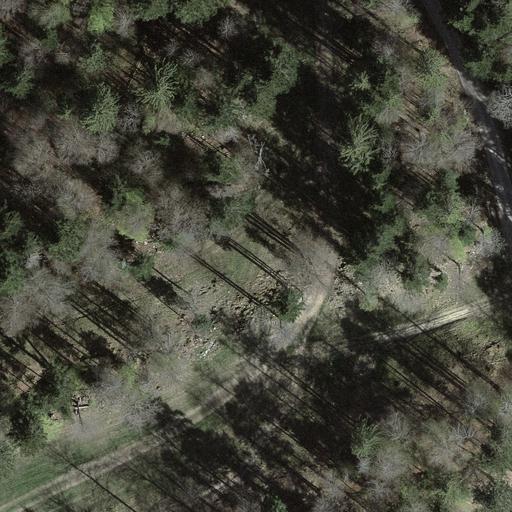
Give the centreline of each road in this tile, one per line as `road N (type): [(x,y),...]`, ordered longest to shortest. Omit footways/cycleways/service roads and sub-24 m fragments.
road 1 (track): [(511,299),(292,367),(203,441),(117,494),(45,511)]
road 2 (track): [(511,152),(472,31),(450,0)]
